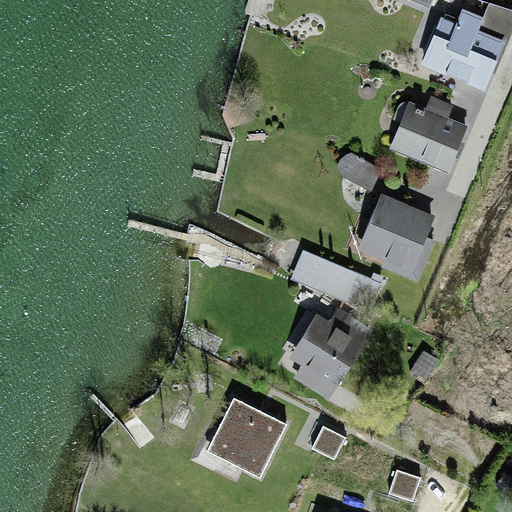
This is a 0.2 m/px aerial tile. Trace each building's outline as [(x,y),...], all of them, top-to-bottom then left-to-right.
[(425,62),(482,85),(500,43),(477,33),(482,20),(461,12),(456,25),(443,19),(425,62)] [(400,105),(393,120),(400,122),(391,146),(447,169),(465,127),(406,102),(400,105)] [(383,264),(416,278),(432,240),(423,236),(431,216),(387,198),(366,247),(386,257),(383,264)] [(297,265),(374,298),(381,282),(304,249),(297,265)] [(368,331),(337,311),(329,324),(321,319),(297,358),(336,382),(368,331)] [(225,459),(260,476),(286,422),(234,396),(218,428),(235,437),(225,459)] [(323,425),(312,447),(334,458),(345,436),(323,425)] [(397,468),(389,492),(412,500),(420,476),(397,468)]
